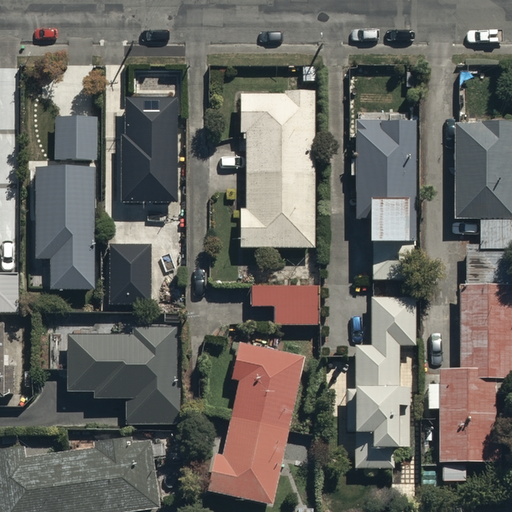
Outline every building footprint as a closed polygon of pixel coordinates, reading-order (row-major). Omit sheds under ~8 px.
[(315,98),(243,98),(244,251),(316,251),(315,98)] [(178,104),(124,104),(125,206),(179,205),(178,104)] [(99,120),(57,120),(57,161),(99,161),(99,120)] [(416,124),(357,124),(357,222),(416,222),(416,124)] [(511,127),(456,127),(456,220),(511,220),(511,127)] [(97,171),(36,172),(36,262),(53,262),(53,291),(97,290),(97,171)] [(152,248),(109,249),(110,308),(153,307),(152,248)] [(0,312),(18,312),(18,273),(0,272),(0,312)] [(322,290),(254,291),(254,309),(275,308),(275,327),(322,327),(322,290)] [(511,290),(461,291),(462,373),(440,373),(440,465),(500,465),(500,384),(511,384),(511,290)] [(416,301),(375,302),(375,349),(355,349),(357,473),(399,473),(398,350),(416,350),(416,301)] [(177,334),(68,336),(69,399),(128,399),(129,426),(179,425),(177,334)] [(305,362),(243,348),(211,494),(273,508),(305,362)] [(25,450),(0,452),(0,511),(150,511),(160,511),(151,441),(26,458),(25,450)]
